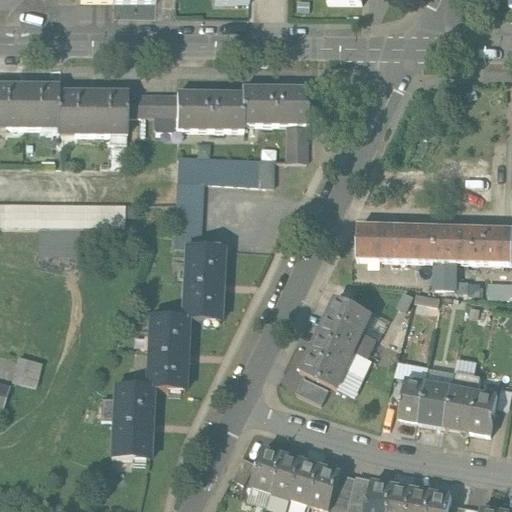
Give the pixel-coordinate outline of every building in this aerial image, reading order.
[(127,96),(58,95),(58,89),(0,88),(0,125),(5,125),(5,131),(40,132),(40,126),(57,126),(57,132),(74,132),(74,138),(109,139),(109,133),(127,133),(127,96)] [(308,92),(242,91),(242,97),(177,96),(177,98),(177,120),(176,133),(243,134),(243,128),(286,128),(306,129),(308,129),(308,92)] [(177,98),(139,98),(139,120),(177,120),(177,98)] [(306,129),(286,128),(285,166),(306,166),(306,129)] [(259,164),(177,161),(174,238),(200,239),(202,187),(258,189),(259,164)] [(273,164),(259,164),(258,189),(272,189),(273,164)] [(137,209),(0,206),(0,230),(85,232),(125,232),(155,233),(156,228),(145,227),(145,213),(137,212),(137,209)] [(435,231),(358,229),(357,264),(434,266),(435,231)] [(511,262),(511,233),(435,231),(434,266),(511,268),(511,262)] [(125,232),(85,232),(83,257),(124,258),(125,232)] [(223,252),(185,251),(182,321),(150,320),(148,355),(134,355),(132,390),(114,389),(114,403),(101,402),(100,423),(113,424),(111,461),(149,462),(151,427),(152,392),(184,393),(186,357),(188,323),(220,324),(221,288),(223,252)] [(336,301),(327,319),(363,337),(372,319),(336,301)] [(363,337),(327,319),(318,337),(354,355),(363,337)] [(354,355),(318,337),(309,355),(345,373),(354,355)] [(345,373),(309,355),(300,374),(336,392),(345,373)] [(41,367),(17,361),(12,384),(35,390),(41,367)] [(480,380),(454,376),(451,392),(444,431),(469,436),(477,396),(480,380)] [(328,393),(303,381),(296,395),(321,407),(328,393)] [(425,387),(405,383),(398,422),(418,426),(425,387)] [(451,392),(425,387),(418,426),(444,431),(451,392)] [(9,391),(0,388),(0,412),(2,413),(9,391)] [(497,400),(477,396),(469,436),(490,440),(497,400)] [(282,457),(262,451),(250,489),(270,495),(282,457)] [(301,463),(282,457),(270,495),(289,501),(301,463)] [(320,469),(301,463),(289,501),(308,507),(320,469)] [(340,476),(320,469),(308,507),(323,511),(328,511),(340,477),(340,476)] [(355,481),(340,477),(328,511),(347,511),(348,508),(355,482),(355,481)] [(371,486),(355,482),(348,508),(359,511),(362,500),(368,501),(371,486)] [(386,511),(391,489),(371,485),(371,486),(368,501),(362,500),(359,511),(348,508),(347,511),(386,511)] [(407,511),(411,492),(391,489),(386,511),(407,511)] [(427,511),(431,496),(411,492),(407,511),(427,511)] [(451,500),(431,496),(427,511),(455,511),(449,510),(451,500)]
